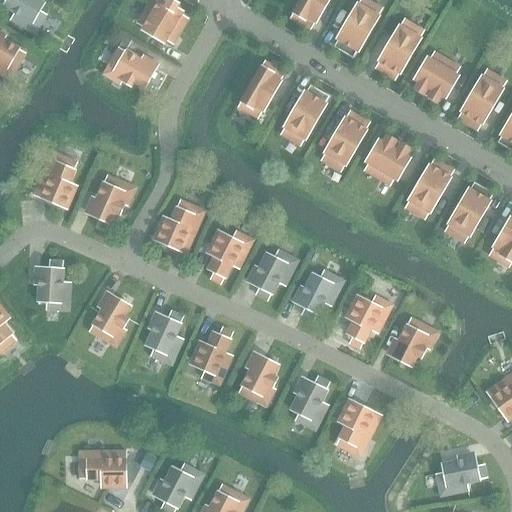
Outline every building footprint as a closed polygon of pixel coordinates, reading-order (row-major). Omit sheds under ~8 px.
[(6,0),(2,7),(32,24),(44,3),(39,0),(6,0)] [(160,0),(143,31),(164,43),(182,12),(176,9),(179,4),(171,0),(168,0),(167,3),(161,0),(160,0)] [(300,0),(292,13),(305,21),(307,19),(315,24),(328,0),(300,0)] [(337,39),(358,52),(378,17),(357,5),(337,39)] [(0,34),(17,44),(24,32),(0,17),(0,34)] [(378,61),(400,74),(420,39),(398,27),(378,61)] [(0,65),(7,70),(19,48),(0,37),(0,65)] [(133,84),(143,90),(156,69),(125,51),(113,72),(123,78),(121,82),(131,87),(133,84)] [(414,80),(445,98),(458,77),(427,59),(414,80)] [(261,67),(240,102),(253,109),(254,107),(263,112),(281,81),(272,76),(274,74),(261,67)] [(461,112),(482,124),(502,90),(481,77),(461,112)] [(286,124),(307,136),(325,105),(304,93),(286,124)] [(511,115),(500,135),(511,142),(511,115)] [(324,153),(345,165),(365,131),(344,119),(324,153)] [(366,162),(397,180),(409,159),(378,141),(366,162)] [(75,171),(74,170),(77,163),(60,156),(57,163),(56,163),(51,174),(47,172),(43,182),(39,181),(33,195),(63,208),(73,185),(69,184),(75,171)] [(409,201),(430,213),(450,179),(429,166),(409,201)] [(115,214),(119,216),(124,205),(120,203),(125,193),(102,183),(88,215),(111,225),(115,214)] [(448,224),(469,236),(490,202),(468,190),(448,224)] [(194,215),(192,215),(195,208),(179,201),(176,208),(174,208),(169,221),(165,219),(156,242),(186,254),(192,240),(188,239),(193,228),(189,227),(194,215)] [(499,255),(511,262),(511,218),(510,217),(492,248),(501,253),(499,255)] [(207,269),(225,279),(241,248),(223,238),(217,249),(214,247),(209,257),(212,259),(207,269)] [(250,284),(272,295),(288,265),(266,254),(250,284)] [(37,302),(61,304),(64,270),(39,268),(37,302)] [(296,304),(318,315),(333,285),(311,274),(296,304)] [(119,327),(122,329),(128,319),(125,317),(131,307),(110,294),(92,324),(113,337),(119,327)] [(346,334),(364,344),(380,312),(362,303),(356,313),(353,312),(348,322),(351,324),(346,334)] [(11,335),(12,334),(3,323),(6,321),(0,313),(0,349),(2,352),(16,341),(11,335)] [(145,346),(167,356),(181,325),(159,315),(145,346)] [(417,357),(420,359),(425,349),(422,347),(427,336),(405,325),(389,357),(412,368),(417,357)] [(193,366),(215,376),(231,341),(212,332),(206,345),(203,344),(193,366)] [(268,387),(272,389),(277,378),(273,377),(279,366),(257,355),(240,386),(262,397),(268,387)] [(289,410),(311,421),(327,391),(305,380),(289,410)] [(511,382),(510,380),(501,387),(499,383),(486,392),(505,419),(511,413),(511,382)] [(371,429),(374,430),(381,417),(352,402),(341,424),(344,426),(338,438),(339,439),(336,446),(351,454),(355,447),(356,448),(362,437),(365,439),(371,429)] [(101,485),(126,484),(126,452),(110,452),(110,456),(99,456),(99,460),(87,460),(87,462),(79,462),(79,479),(87,479),(87,481),(101,481),(101,485)] [(441,464),(446,488),(479,481),(474,457),(441,464)] [(156,497),(178,509),(193,479),(171,467),(156,497)] [(234,511),(239,503),(217,492),(206,511),(234,511)]
